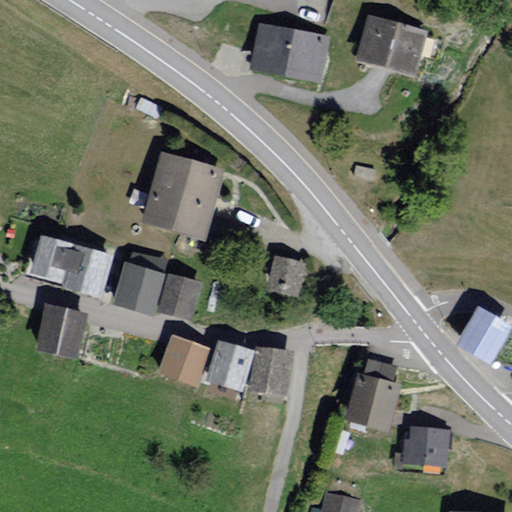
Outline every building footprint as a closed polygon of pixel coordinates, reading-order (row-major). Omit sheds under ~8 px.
[(427,39),(374,21),(359,63),(412,81),(427,39)] [(259,29),(251,75),(322,86),(329,40),(259,29)] [(167,160),(149,232),(209,247),(227,175),(167,160)] [(114,267),(79,258),(68,299),(104,308),(114,267)] [(309,265),(278,261),(272,297),(303,302),(309,265)] [(168,279),(128,267),(115,309),(155,321),(168,279)] [(207,289),(170,279),(160,317),(196,327),(207,289)] [(511,330),(482,313),(461,348),(495,369),(511,341),(511,330)] [(84,362),(91,323),(47,315),(41,355),(84,362)] [(215,353),(174,340),(161,378),(201,392),(215,353)] [(247,395),(256,355),(222,347),(213,388),(247,395)] [(294,354),(261,352),(257,399),(291,401),(294,354)] [(362,377),(351,425),(395,435),(406,388),(397,386),(401,369),(373,363),(369,378),(362,377)] [(411,431),(409,465),(448,468),(450,434),(411,431)] [(359,511),(361,499),(329,494),(325,511),(359,511)]
